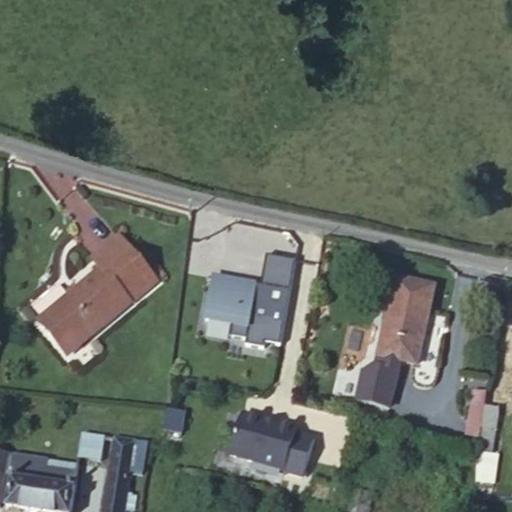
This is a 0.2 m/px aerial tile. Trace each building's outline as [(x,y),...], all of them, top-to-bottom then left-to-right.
[(139,291),(154,278),(120,238),(93,260),(101,270),(39,323),(68,357),(142,295),(139,291)] [(261,281),(208,272),(198,332),(280,346),(295,260),(265,255),(261,281)] [(157,282),(154,278),(139,291),(142,295),(157,282)] [(435,288),(396,279),(379,358),(377,367),(363,379),(357,407),(386,414),(395,376),(393,375),(396,362),(398,362),(418,367),(435,288)] [(485,405),(487,394),(475,392),(467,437),(480,439),(482,427),(485,405)] [(500,407),(485,405),(482,427),(496,429),(500,407)] [(227,454),(303,477),(317,433),(241,409),(227,454)] [(496,429),(482,427),(480,439),(479,451),(493,453),(496,429)] [(104,439),(83,436),(80,459),(101,463),(104,439)] [(114,450),(134,453),(135,443),(115,440),(114,450)] [(124,511),(134,453),(114,450),(103,511),(124,511)] [(14,457),(7,456),(4,475),(11,476),(14,457)] [(71,511),(78,466),(14,457),(11,476),(7,510),(24,511),(71,511)] [(352,484),(351,492),(373,496),(374,488),(352,484)] [(369,511),(373,496),(351,492),(350,492),(346,511),(369,511)]
